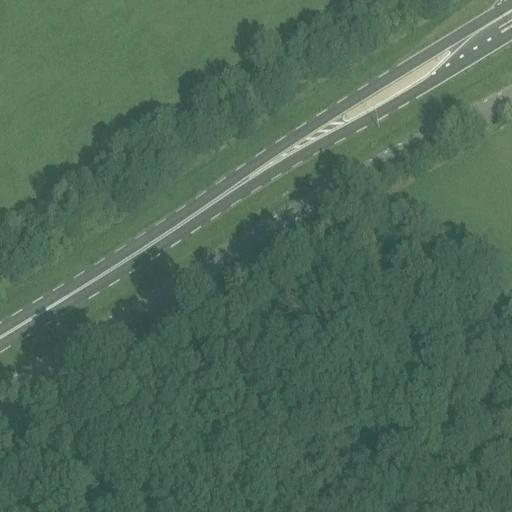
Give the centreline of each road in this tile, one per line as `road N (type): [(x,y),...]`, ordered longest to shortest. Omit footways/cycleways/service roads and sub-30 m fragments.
road 1 (secondary): [(0,339),(511,17)]
road 2 (unclassified): [(0,391),(280,220),(511,94)]
road 3 (track): [(8,386),(22,408),(166,511)]
